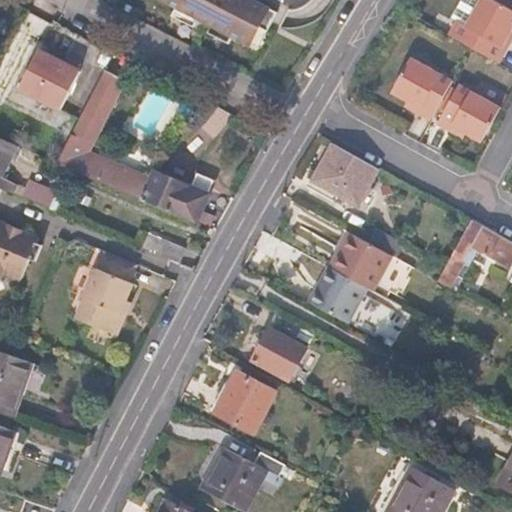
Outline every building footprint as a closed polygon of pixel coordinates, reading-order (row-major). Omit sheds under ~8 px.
[(271,8),(255,0),(161,0),(251,47),(271,8)] [(511,9),(494,0),(461,0),(452,17),(457,20),(449,35),(501,63),(511,43),(511,9)] [(60,112),(80,71),(38,50),(18,91),(60,112)] [(431,121),(454,80),(412,57),(392,94),(407,102),(405,107),(431,121)] [(93,145),(127,81),(106,70),(73,135),(93,145)] [(481,143),(501,106),(460,84),(437,125),(464,139),(466,135),(481,143)] [(96,151),(98,147),(93,145),(73,135),(69,134),(56,162),(84,176),(85,174),(96,151)] [(2,176),(17,146),(0,137),(0,187),(15,194),(20,185),(2,176)] [(359,203),(378,168),(335,145),(316,180),(359,203)] [(197,224),(215,180),(198,172),(192,186),(156,171),(154,176),(96,151),(85,174),(197,224)] [(52,209),(59,195),(30,181),(23,197),(52,209)] [(27,188),(20,185),(15,194),(23,197),(27,188)] [(37,262),(44,246),(38,243),(40,238),(0,220),(0,279),(2,281),(5,274),(22,281),(31,259),(37,262)] [(471,264),(479,250),(511,268),(511,266),(511,241),(473,220),(439,281),(452,288),(466,262),(471,264)] [(399,240),(372,225),(364,239),(390,254),(399,240)] [(374,291),(394,256),(390,254),(364,239),(348,231),(329,266),(374,291)] [(187,248),(149,232),(142,247),(181,263),(187,248)] [(128,301),(135,283),(131,281),(138,265),(106,251),(98,268),(96,267),(83,298),(85,298),(77,318),(119,336),(133,303),(128,301)] [(291,381),(309,349),(270,327),(252,360),(291,381)] [(0,411),(15,417),(34,363),(0,350),(0,411)] [(255,433),(277,392),(237,371),(216,412),(255,433)] [(0,474),(1,475),(17,430),(0,424),(0,474)] [(279,487),(284,478),(280,476),(281,475),(291,480),(296,471),(286,466),(286,465),(261,452),(255,463),(223,446),(201,488),(246,511),(264,479),(279,487)] [(511,459),(499,483),(511,490),(511,459)] [(443,511),(456,490),(412,466),(387,511),(443,511)] [(192,511),(168,499),(160,511),(192,511)]
